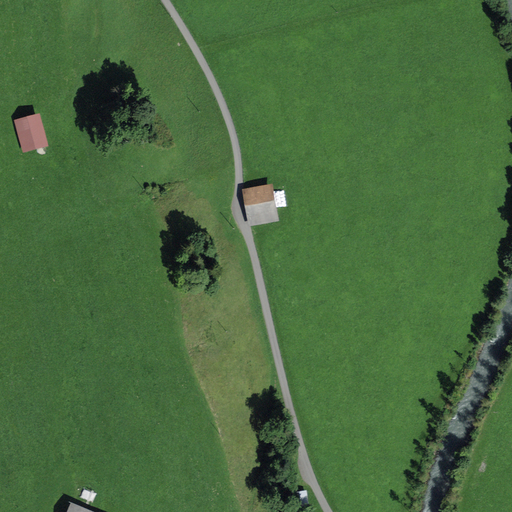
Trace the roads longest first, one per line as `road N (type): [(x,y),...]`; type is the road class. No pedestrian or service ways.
road 1 (residential): [(327,511),(286,397),(239,211),(226,113),(165,0)]
road 2 (track): [(53,136),(97,37),(96,0)]
